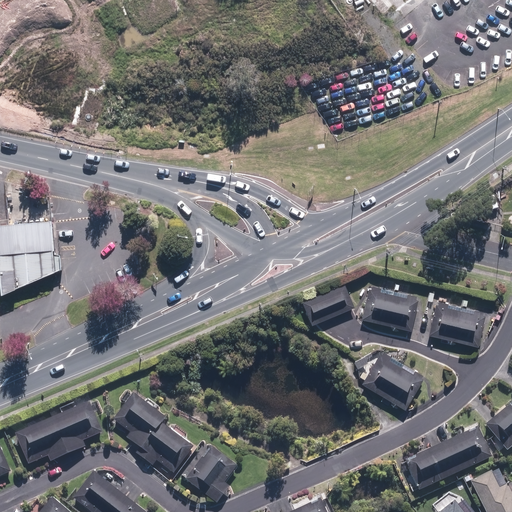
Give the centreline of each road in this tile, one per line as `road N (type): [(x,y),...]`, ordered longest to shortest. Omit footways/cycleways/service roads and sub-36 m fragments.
road 1 (secondary): [(386,227),(159,327)]
road 2 (secondary): [(319,227),(497,138)]
road 3 (secondary): [(450,181),(330,242),(270,255)]
road 4 (secondary): [(186,179),(265,192),(319,227)]
road 5 (secondary): [(145,306),(270,255)]
road 6 (secondary): [(270,255),(159,327)]
road 7 (residential): [(386,227),(511,258)]
road 8 (secondary): [(186,179),(253,211),(270,255)]
